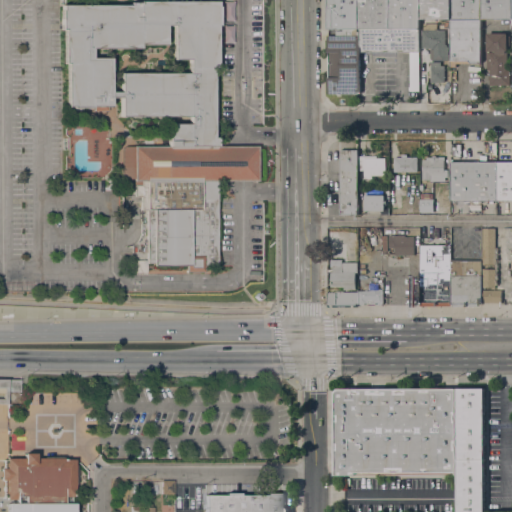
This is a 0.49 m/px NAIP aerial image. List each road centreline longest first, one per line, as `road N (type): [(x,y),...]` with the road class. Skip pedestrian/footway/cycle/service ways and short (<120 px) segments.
road 1 (residential): [(511,120),(299,121)]
road 2 (primary): [(309,359),(511,361)]
road 3 (primary): [(0,358),(169,359)]
road 4 (primary): [(304,331),(151,331)]
road 5 (residential): [(309,359),(316,511)]
road 6 (primary): [(151,331),(0,332)]
road 7 (secondary): [(299,0),(299,147)]
